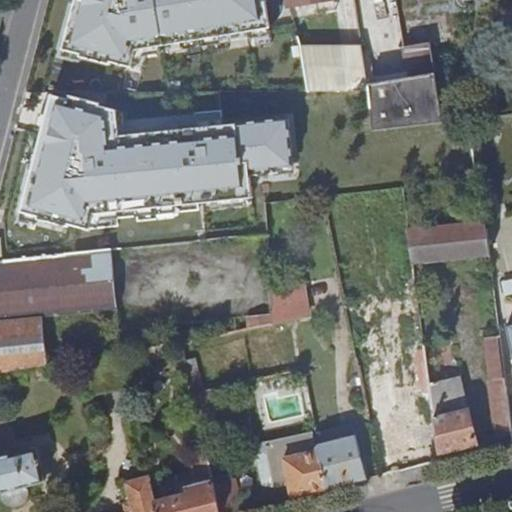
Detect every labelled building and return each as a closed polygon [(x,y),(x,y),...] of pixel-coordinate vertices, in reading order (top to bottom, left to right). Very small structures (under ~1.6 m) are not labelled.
[(77,0),(64,53),(132,70),(138,54),(273,32),(269,10),(267,0),(77,0)] [(403,46),(431,42),(426,10),(398,15),(403,46)] [(367,84),(366,41),(306,43),(307,86),(367,84)] [(445,121),(431,42),(403,46),(408,76),(371,82),(371,91),(375,129),(375,130),(445,121)] [(120,106),(54,91),(23,210),(95,229),(101,211),(256,195),(254,173),(298,170),(292,116),(244,120),(239,118),(227,119),(225,108),(122,117),(120,106)] [(415,263),(491,254),(487,220),(410,229),(415,263)] [(118,310),(111,252),(84,254),(65,256),(4,262),(0,262),(0,373),(48,366),(43,318),(118,310)] [(432,392),(431,381),(426,343),(425,343),(418,291),(382,299),(385,314),(408,308),(418,395),(432,392)] [(276,322),(288,320),(286,300),(275,301),(276,322)] [(494,378),(507,377),(502,340),(489,341),(494,378)] [(95,394),(132,388),(124,353),(87,359),(95,394)] [(358,358),(359,366),(368,364),(366,356),(358,358)] [(195,395),(204,394),(196,360),(187,362),(195,395)] [(440,445),(440,453),(479,443),(463,375),(431,381),(432,392),(434,407),(440,445)] [(499,438),(511,434),(511,418),(509,393),(507,377),(494,378),(491,379),(499,438)] [(213,391),(204,394),(195,395),(201,420),(219,415),(213,391)] [(418,410),(434,407),(432,392),(418,395),(414,396),(418,410)] [(379,461),(440,445),(434,407),(418,410),(406,414),(407,417),(372,426),(379,461)] [(296,498),(330,489),(321,445),(318,431),(268,442),(279,489),(292,485),(296,498)] [(338,440),(321,445),(330,489),(370,479),(359,435),(344,439),(342,434),(336,436),(338,440)] [(23,495),(27,489),(27,487),(47,482),(39,450),(0,458),(0,493),(7,492),(7,494),(14,497),(23,495)] [(159,511),(222,511),(216,484),(208,451),(193,454),(199,480),(201,485),(195,487),(190,488),(188,489),(188,490),(187,491),(188,494),(158,502),(159,511)] [(159,511),(158,502),(152,478),(129,484),(134,504),(128,505),(129,511),(159,511)] [(236,478),(216,484),(222,511),(239,511),(245,511),(236,478)]
